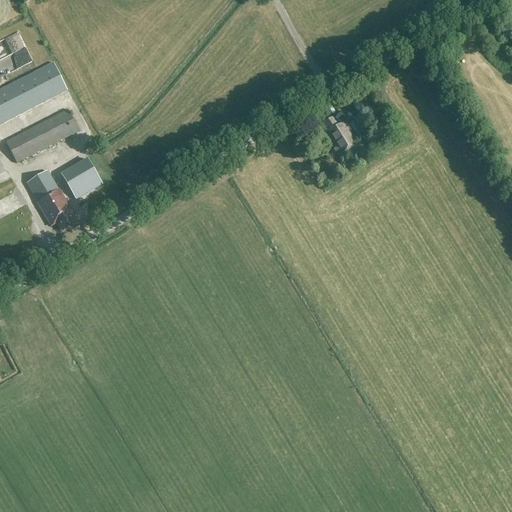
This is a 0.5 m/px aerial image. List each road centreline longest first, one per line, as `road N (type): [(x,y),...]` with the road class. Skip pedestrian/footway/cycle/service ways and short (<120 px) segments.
road 1 (unclassified): [(0,293),(328,91)]
road 2 (unclassified): [(328,91),(478,0)]
